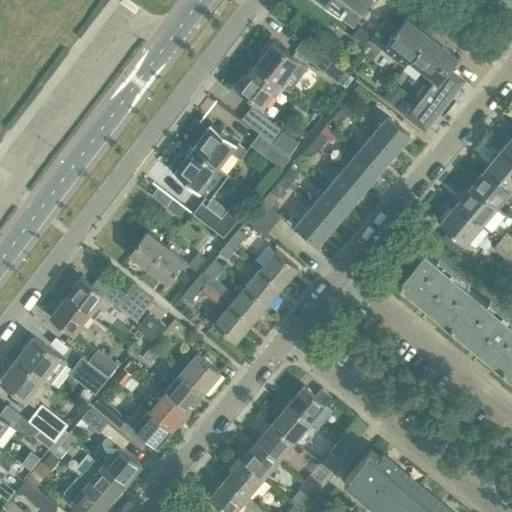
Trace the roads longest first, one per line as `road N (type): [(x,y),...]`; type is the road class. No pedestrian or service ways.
road 1 (residential): [(0,353),(258,0)]
road 2 (tertiary): [(0,267),(207,0)]
road 3 (residential): [(343,276),(511,65)]
road 4 (residential): [(498,511),(290,340)]
road 5 (residential): [(142,511),(290,340)]
road 6 (residential): [(511,418),(343,276)]
